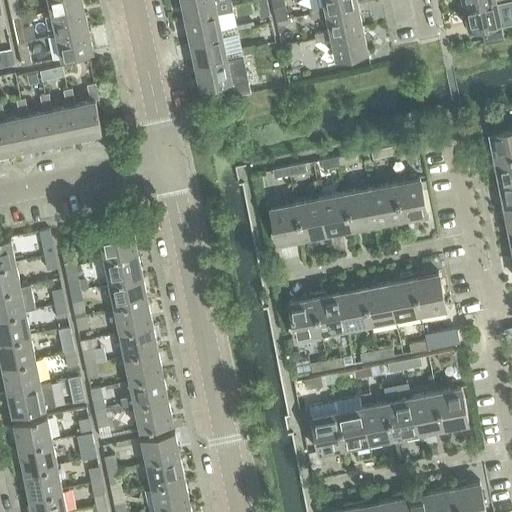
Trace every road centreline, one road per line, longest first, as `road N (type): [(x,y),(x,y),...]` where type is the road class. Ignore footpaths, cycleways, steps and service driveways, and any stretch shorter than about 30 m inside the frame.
road 1 (residential): [(241,511),(167,159)]
road 2 (residential): [(474,236),(291,271)]
road 3 (residential): [(511,448),(329,483)]
road 4 (residential): [(0,194),(167,159)]
road 5 (residential): [(167,159),(132,0)]
road 6 (residential): [(511,429),(487,306)]
